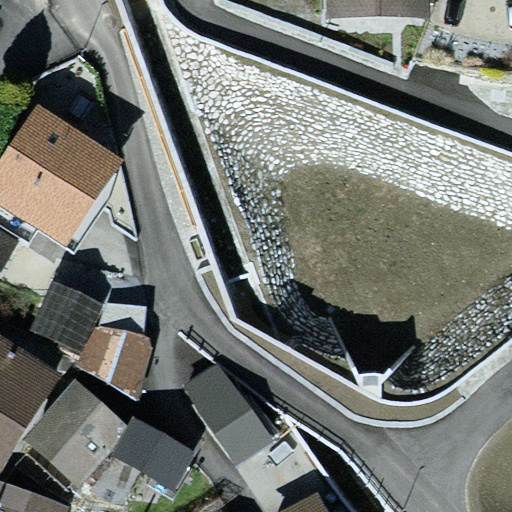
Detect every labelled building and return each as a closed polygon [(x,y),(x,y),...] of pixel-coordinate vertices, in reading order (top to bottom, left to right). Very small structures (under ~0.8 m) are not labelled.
[(438,0),(336,0),(338,37),(439,33),(438,0)] [(130,165),(37,109),(0,170),(0,199),(80,247),(130,165)] [(106,306),(50,284),(32,330),(88,352),(106,306)] [(156,323),(106,306),(88,352),(76,374),(142,400),(156,323)] [(62,372),(0,336),(0,472),(3,475),(62,372)] [(267,439),(217,369),(188,390),(237,460),(267,439)] [(133,424),(73,383),(27,447),(76,482),(116,457),(133,424)] [(195,456),(133,424),(116,457),(177,489),(195,456)] [(74,511),(0,483),(0,511),(74,511)] [(337,511),(329,492),(282,511),(337,511)]
